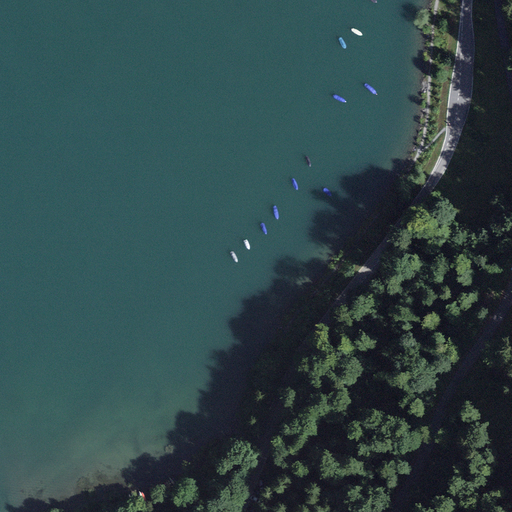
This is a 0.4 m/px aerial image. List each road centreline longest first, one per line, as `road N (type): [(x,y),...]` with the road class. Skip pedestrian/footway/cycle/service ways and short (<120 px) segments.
road 1 (unclassified): [(468,0),(452,145),(318,338),(237,511)]
road 2 (unclassified): [(511,302),(461,380),(395,511)]
